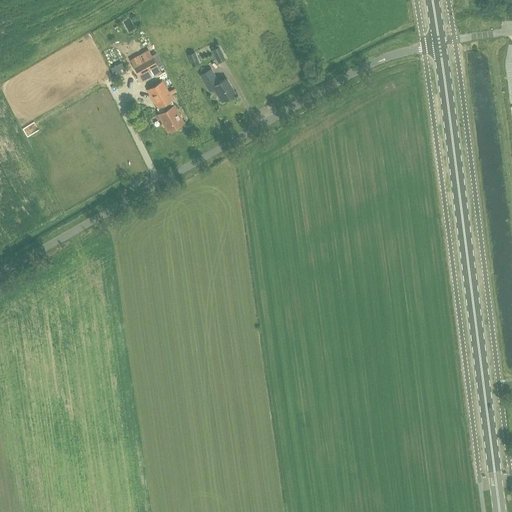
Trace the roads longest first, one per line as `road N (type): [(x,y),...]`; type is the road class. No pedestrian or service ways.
road 1 (unclassified): [(0,274),(373,63),(439,43)]
road 2 (secondary): [(499,511),(439,43)]
